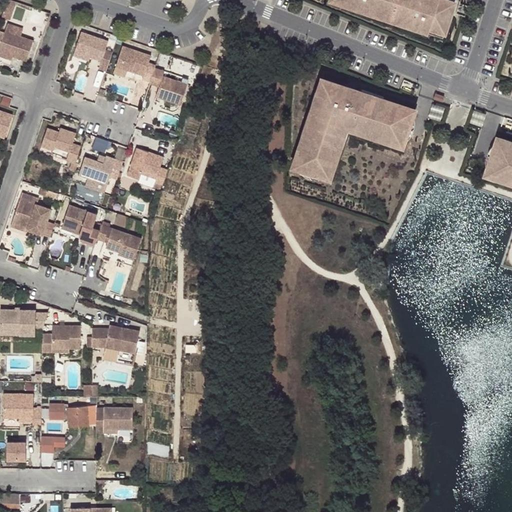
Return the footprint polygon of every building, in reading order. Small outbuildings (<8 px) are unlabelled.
[(331,0),(440,36),(452,0),(331,0)] [(20,38),(22,32),(6,27),(4,33),(20,38)] [(0,54),(12,58),(26,63),(33,42),(20,38),(4,33),(3,35),(0,33),(0,54)] [(73,53),(89,58),(99,62),(97,70),(105,72),(111,53),(104,51),(107,42),(79,33),(73,53)] [(141,79),(149,82),(154,68),(155,65),(146,62),(149,55),(122,46),(115,66),(133,73),(142,76),(141,79)] [(89,58),(73,53),(71,56),(87,62),(89,58)] [(0,58),(11,62),(12,58),(0,54),(0,58)] [(133,73),(115,66),(112,73),(130,80),(133,73)] [(149,82),(149,84),(158,87),(154,98),(179,106),(186,85),(162,77),(163,72),(154,68),(149,82)] [(415,109),(322,78),(293,166),(330,178),(347,127),(403,146),(415,109)] [(105,90),(99,88),(97,95),(103,97),(105,90)] [(442,102),(444,97),(435,94),(433,99),(442,102)] [(428,117),(440,121),(444,107),(432,104),(428,117)] [(0,135),(4,137),(12,114),(0,110),(0,135)] [(470,123),(482,127),(486,114),(475,110),(470,123)] [(74,162),(80,145),(71,142),(74,133),(58,127),(57,132),(45,128),(39,145),(51,149),(52,146),(66,151),(64,160),(74,163),(74,162)] [(511,141),(500,138),(488,174),(511,182),(511,141)] [(139,174),(140,169),(156,174),(155,179),(153,182),(155,183),(162,185),(167,170),(159,167),(162,157),(135,148),(126,175),(137,179),(139,174)] [(84,156),(77,174),(86,178),(98,182),(105,184),(108,176),(116,179),(122,161),(104,155),(104,156),(102,162),(96,160),(84,156)] [(139,174),(155,179),(156,174),(140,169),(139,174)] [(83,186),(95,190),(98,182),(86,178),(83,186)] [(53,197),(55,192),(40,187),(38,193),(44,195),(45,194),(53,197)] [(38,197),(21,191),(19,197),(36,203),(38,197)] [(46,221),(50,208),(36,203),(19,197),(11,221),(26,226),(25,228),(42,234),(46,221)] [(61,224),(80,231),(88,234),(86,240),(94,243),(96,238),(99,229),(91,226),(95,213),(68,204),(61,224)] [(10,225),(24,230),(25,228),(26,226),(11,221),(10,225)] [(49,236),(53,223),(46,221),(42,234),(49,236)] [(79,234),(80,231),(61,224),(60,228),(79,234)] [(96,238),(103,240),(108,226),(101,224),(99,229),(96,238)] [(103,240),(107,242),(111,227),(108,226),(103,240)] [(140,237),(111,227),(107,242),(105,247),(118,252),(117,254),(132,259),(140,237)] [(0,329),(18,330),(18,334),(32,334),(32,327),(42,327),(47,312),(32,312),(32,309),(0,308),(0,329)] [(80,348),(80,325),(51,325),(51,334),(41,334),(41,351),(51,351),(51,348),(68,348),(80,348)] [(109,328),(105,347),(135,353),(139,331),(109,325),(109,328)] [(100,328),(92,328),(92,336),(91,347),(100,347),(100,328)] [(100,347),(105,347),(109,328),(100,328),(100,347)] [(91,396),(91,385),(83,385),(83,396),(91,396)] [(2,417),(17,416),(31,417),(31,420),(31,423),(40,423),(40,407),(33,407),(33,393),(2,393),(2,417)] [(68,404),(49,404),(49,419),(68,419),(68,426),(86,426),(87,408),(68,408),(68,404)] [(103,407),(103,428),(116,428),(131,428),(131,407),(103,407)] [(26,458),(26,438),(6,438),(6,458),(26,458)] [(60,439),(40,438),(40,453),(53,454),(53,449),(60,449),(60,439)] [(0,492),(0,506),(20,508),(20,493),(0,492)]
